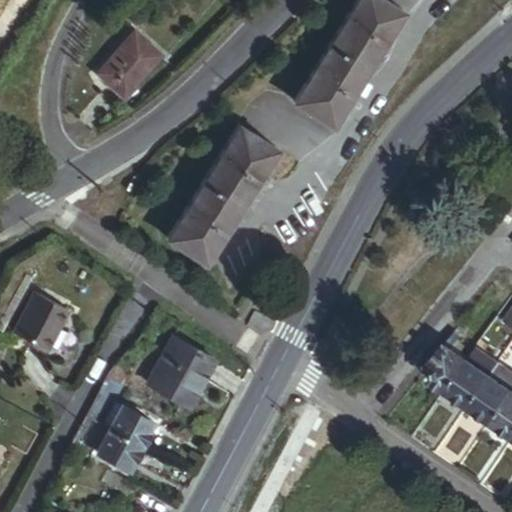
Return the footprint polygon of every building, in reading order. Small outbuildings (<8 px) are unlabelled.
[(326,129),(394,17),(365,0),(352,0),(288,106),(326,129)] [(123,96),(160,56),(134,33),(97,72),(123,96)] [(198,266),(271,153),(233,130),(162,243),(198,266)] [(45,353),(67,315),(34,296),(12,334),(45,353)] [(511,330),(511,308),(501,323),(511,330)] [(282,322),(262,313),(256,326),(277,334),(282,322)] [(448,349),(456,338),(451,335),(443,345),(448,349)] [(198,381),(210,360),(169,339),(144,385),(178,403),(192,378),(198,381)] [(442,394),(465,361),(448,349),(443,345),(427,366),(426,383),(442,394)] [(469,363),(478,352),(473,349),(465,361),(469,363)] [(494,364),(478,352),(469,363),(486,375),(494,364)] [(463,409),(486,375),(469,363),(465,361),(442,394),(463,409)] [(491,379),(499,367),(494,364),(486,375),(491,379)] [(511,386),(511,376),(499,367),(491,379),(509,391),(511,386)] [(486,425),(509,391),(491,379),(486,375),(463,409),(486,425)] [(110,406),(119,389),(111,385),(102,401),(110,406)] [(509,441),(511,435),(511,393),(509,391),(486,425),(509,441)] [(144,436),(150,426),(118,408),(105,432),(138,449),(139,446),(142,446),(146,437),(144,436)] [(98,429),(102,421),(95,417),(90,425),(98,429)] [(94,436),(98,429),(90,425),(87,431),(94,436)] [(135,454),(138,449),(105,432),(97,447),(78,437),(71,450),(85,457),(90,460),(93,453),(126,470),(130,462),(133,463),(138,455),(135,454)] [(73,479),(85,457),(71,450),(59,472),(73,479)] [(190,477),(165,464),(157,480),(182,492),(190,477)] [(137,487),(111,473),(105,484),(131,498),(137,487)] [(47,511),(53,503),(44,499),(37,511),(47,511)]
